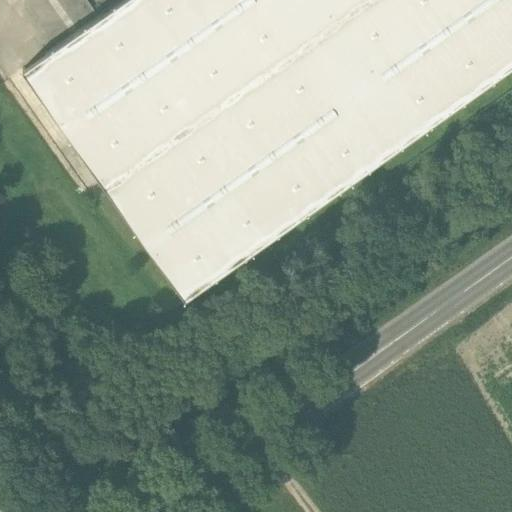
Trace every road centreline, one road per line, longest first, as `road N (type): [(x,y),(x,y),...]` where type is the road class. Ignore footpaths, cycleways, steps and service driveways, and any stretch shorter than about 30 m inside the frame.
road 1 (secondary): [(511,257),(153,511)]
road 2 (track): [(183,339),(256,440)]
